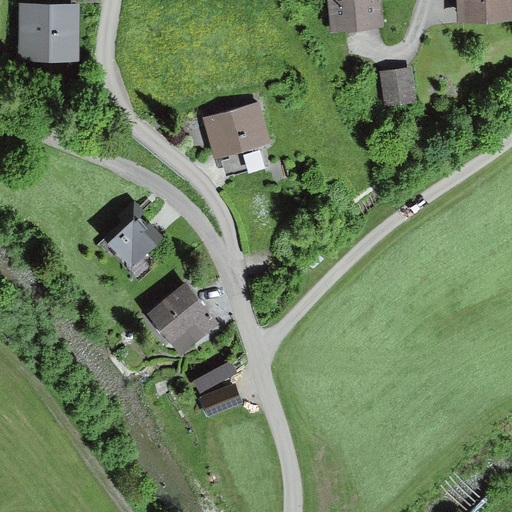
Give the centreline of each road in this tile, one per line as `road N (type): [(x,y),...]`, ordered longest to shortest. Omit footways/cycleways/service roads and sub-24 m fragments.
road 1 (unclassified): [(511,144),(359,251),(256,354)]
road 2 (residential): [(231,278),(223,213),(190,171),(137,128),(109,86),(113,0)]
road 3 (unclassified): [(0,118),(154,184),(196,217),(231,278)]
road 4 (track): [(124,511),(0,338)]
road 5 (unclassified): [(256,354),(289,458),(293,511)]
